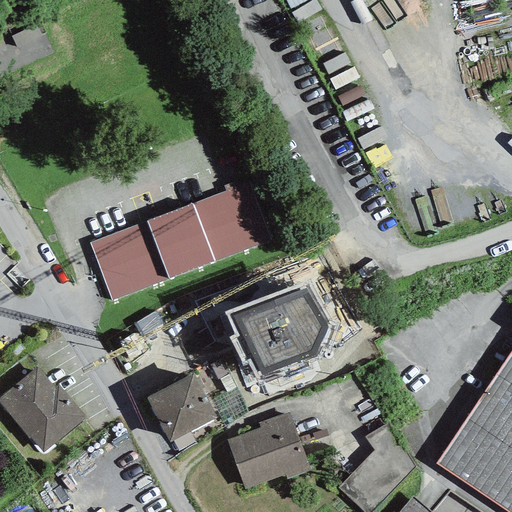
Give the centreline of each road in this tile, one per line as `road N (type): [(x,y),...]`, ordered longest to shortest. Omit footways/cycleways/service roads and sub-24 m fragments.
road 1 (residential): [(511,230),(414,260),(374,248),(230,4)]
road 2 (residential): [(0,203),(186,511)]
